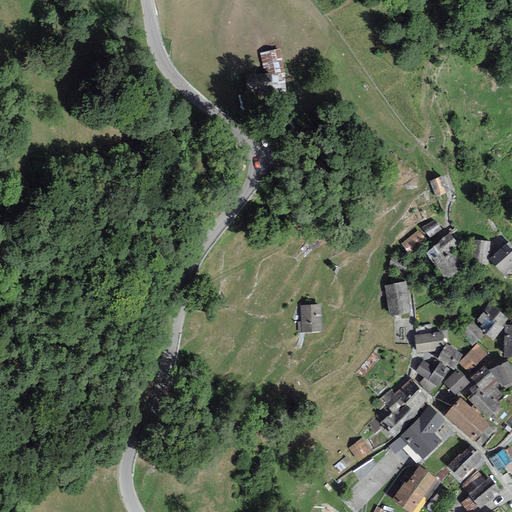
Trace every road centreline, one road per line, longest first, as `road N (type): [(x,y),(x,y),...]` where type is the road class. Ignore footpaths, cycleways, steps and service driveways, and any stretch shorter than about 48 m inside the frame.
road 1 (tertiary): [(146,0),(160,67),(249,141),(258,160),(185,287),(158,394),(125,467),(136,511)]
road 2 (track): [(21,511),(17,420),(100,341),(124,250),(181,152),(180,136),(130,77),(123,46),(128,0)]
